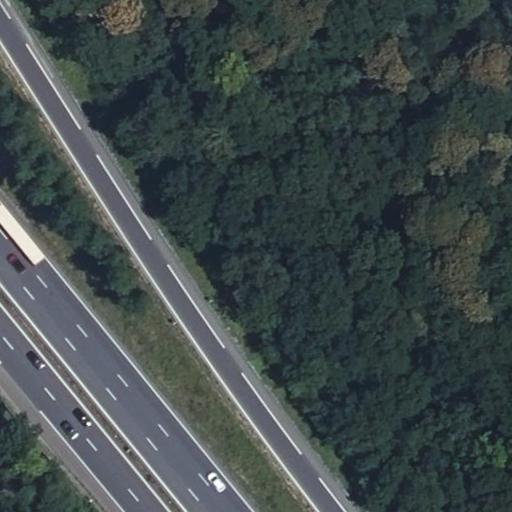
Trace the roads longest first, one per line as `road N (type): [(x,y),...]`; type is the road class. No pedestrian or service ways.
road 1 (trunk): [(326,511),(197,336),(0,28)]
road 2 (trunk): [(225,511),(0,236)]
road 3 (trunk): [(0,324),(153,511)]
